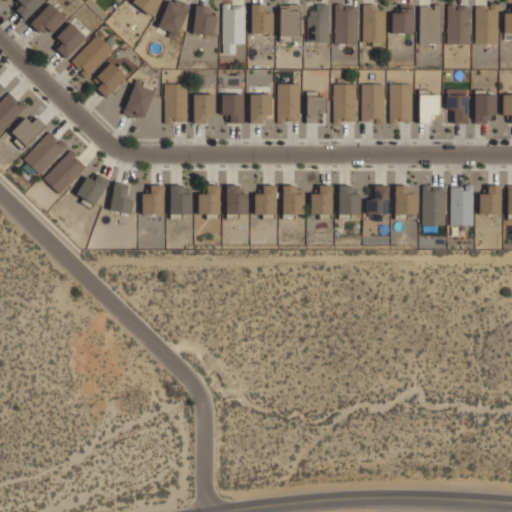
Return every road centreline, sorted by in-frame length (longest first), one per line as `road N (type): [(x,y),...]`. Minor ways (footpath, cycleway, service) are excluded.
road 1 (residential): [(0,37),(125,151),(511,154)]
road 2 (residential): [(0,192),(193,383),(205,405),(206,511)]
road 3 (secondary): [(206,511),(361,498),(511,503)]
